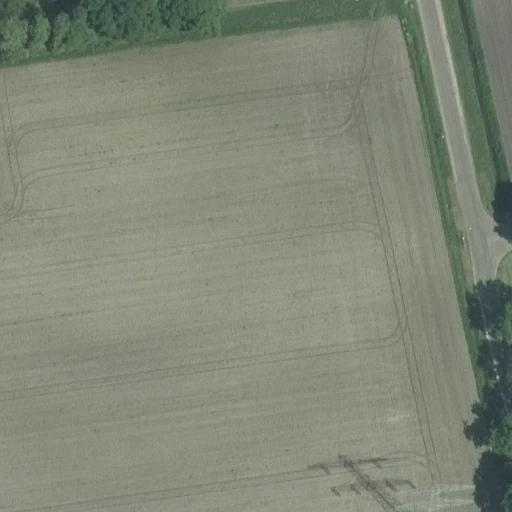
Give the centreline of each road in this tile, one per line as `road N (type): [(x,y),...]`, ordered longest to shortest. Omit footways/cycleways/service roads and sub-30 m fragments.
road 1 (track): [(281,0),(0,38)]
road 2 (unclassified): [(474,243),(427,0)]
road 3 (unclassified): [(511,410),(474,243)]
